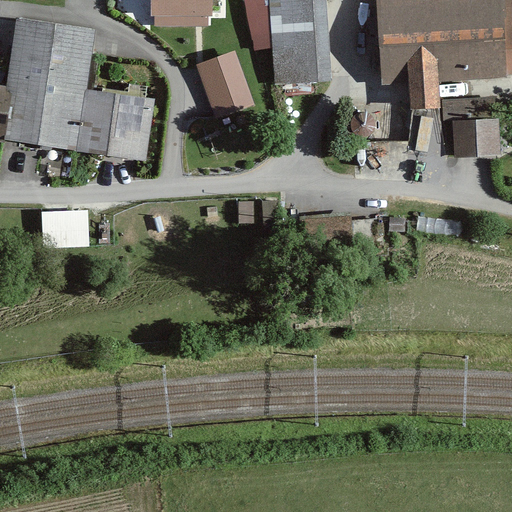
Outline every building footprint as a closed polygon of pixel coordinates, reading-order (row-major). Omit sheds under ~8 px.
[(153,0),(155,26),(214,24),(212,0),(153,0)] [(319,0),(266,0),(269,83),(322,81),(319,0)] [(511,0),(375,0),(380,84),(511,77),(511,0)] [(0,73),(0,139),(134,157),(141,100),(80,92),(89,28),(16,18),(8,75),(0,73)] [(213,113),(254,100),(236,44),(195,57),(213,113)] [(443,114),(485,113),(484,93),(442,94),(443,114)] [(495,116),(449,117),(450,152),(496,150),(495,116)] [(87,209),(39,211),(41,247),(89,245),(87,209)] [(296,242),(373,239),(372,209),(294,212),(296,242)]
